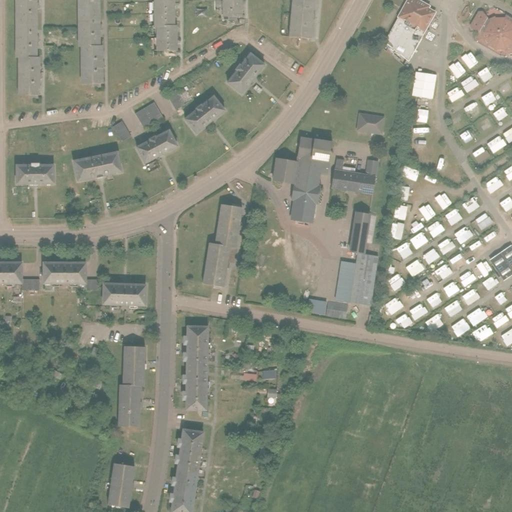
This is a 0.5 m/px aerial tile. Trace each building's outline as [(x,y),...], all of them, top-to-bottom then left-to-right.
[(35,53),(34,0),(12,0),(13,54),(35,53)] [(97,42),(97,0),(76,0),(77,42),(97,42)] [(173,23),(172,0),(152,0),(154,23),(173,23)] [(240,0),(219,0),(220,16),(241,16),(240,0)] [(290,0),(287,36),(309,38),(311,0),(290,0)] [(407,0),(384,43),(408,61),(436,13),(428,8),(429,6),(417,0),(407,0)] [(478,11),(469,27),(470,31),(475,32),(476,41),(493,51),(502,56),(511,55),(511,19),(496,9),(486,16),(483,12),(478,11)] [(155,51),(175,51),(175,24),(156,24),(155,51)] [(99,84),(99,44),(77,44),(77,84),(99,84)] [(473,51),(463,57),(470,68),(480,63),(473,51)] [(255,81),(267,66),(251,54),(227,84),(243,96),(255,81)] [(15,95),(37,95),(37,56),(15,56),(15,95)] [(458,60),(450,67),(460,78),(468,71),(458,60)] [(479,73),(486,82),(494,76),(487,66),(479,73)] [(411,96),(432,99),(436,75),(415,72),(411,96)] [(468,92),(477,86),(472,78),(463,84),(468,92)] [(461,86),(449,92),(453,102),(465,96),(461,86)] [(167,96),(176,111),(185,106),(176,91),(167,96)] [(211,124),(226,112),(215,98),(185,121),(196,136),(211,124)] [(135,115),(144,128),(163,118),(154,103),(135,115)] [(414,109),(413,121),(429,122),(430,110),(414,109)] [(352,131),(377,134),(380,117),(354,113),(352,131)] [(502,124),(511,118),(510,115),(500,120),(502,124)] [(120,141),(131,136),(123,123),(113,128),(120,141)] [(162,158),(179,149),(170,131),(136,148),(145,166),(162,158)] [(495,153),(508,145),(501,135),(489,144),(495,153)] [(289,201),(292,202),(289,221),(311,225),(314,206),(316,206),(320,187),(317,187),(319,175),(326,176),(329,162),(327,162),(331,144),(299,138),(294,163),(274,159),(270,182),(292,186),(289,201)] [(480,163),(491,156),(485,146),(474,153),(480,163)] [(100,178),(123,174),(119,153),(74,161),(78,182),(100,178)] [(340,160),(331,158),(326,186),(367,193),(370,175),(372,175),(374,162),(364,160),(362,173),(338,170),(340,160)] [(417,181),(421,171),(405,165),(402,175),(417,181)] [(35,186),(56,186),(56,166),(17,166),(17,186),(35,186)] [(493,193),(505,185),(498,175),(486,184),(493,193)] [(408,201),(411,187),(401,185),(399,199),(408,201)] [(445,192),(436,199),(445,210),(454,203),(445,192)] [(507,211),(511,207),(511,201),(509,197),(502,202),(507,211)] [(410,205),(400,203),(396,217),(406,220),(410,205)] [(429,203),(420,209),(428,221),(437,215),(429,203)] [(221,204),(214,243),(231,246),(235,247),(242,208),(221,204)] [(446,215),(452,224),(463,217),(457,208),(446,215)] [(353,252),(360,253),(367,215),(350,212),(343,250),(353,252)] [(482,229),(494,223),(489,213),(477,218),(482,229)] [(402,239),(406,224),(394,221),(390,237),(402,239)] [(429,228),(435,236),(445,230),(439,221),(429,228)] [(420,222),(410,228),(414,234),(424,227),(420,222)] [(466,227),(457,233),(462,242),(472,237),(466,227)] [(486,236),(488,241),(499,235),(496,230),(486,236)] [(423,232),(411,239),(417,250),(430,242),(423,232)] [(444,254),(456,248),(451,238),(439,245),(444,254)] [(480,240),(470,246),(473,250),(483,244),(480,240)] [(231,246),(214,243),(209,242),(202,284),(223,288),(231,246)] [(409,242),(398,247),(403,258),(414,254),(409,242)] [(511,248),(510,245),(487,261),(501,281),(511,273),(511,248)] [(429,264),(441,257),(436,248),(424,255),(429,264)] [(330,301),(364,306),(372,255),(360,253),(353,252),(351,264),(336,261),(330,301)] [(463,253),(450,259),(455,270),(468,264),(463,253)] [(419,259),(407,267),(413,277),(426,269),(419,259)] [(0,283),(19,284),(19,279),(19,262),(0,261),(0,283)] [(80,284),(80,262),(36,261),(36,284),(80,284)] [(442,280),(453,273),(447,263),(436,270),(442,280)] [(473,271),(460,276),(465,286),(477,281),(473,271)] [(389,279),(394,290),(406,284),(401,273),(389,279)] [(494,276),(483,282),(488,291),(499,284),(494,276)] [(19,291),(34,291),(34,279),(19,279),(19,284),(19,291)] [(448,296),(460,292),(456,282),(445,286),(448,296)] [(104,307),(147,308),(148,286),(125,286),(105,285),(104,307)] [(468,304),(480,299),(476,289),(464,294),(468,304)] [(427,299),(433,308),(442,303),(437,293),(427,299)] [(387,304),(393,314),(404,307),(398,297),(387,304)] [(458,300),(445,308),(452,317),(464,309),(458,300)] [(346,306),(327,303),(325,317),(344,320),(346,306)] [(416,320),(429,312),(423,303),(410,310),(416,320)] [(472,320),(485,311),(481,306),(469,315),(472,320)] [(493,319),(499,328),(509,321),(504,312),(493,319)] [(404,329),(414,323),(407,313),(398,319),(404,329)] [(432,332),(445,325),(439,314),(426,321),(432,332)] [(464,318),(452,326),(459,335),(471,327),(464,318)] [(474,331),(479,340),(492,334),(487,324),(474,331)] [(209,328),(187,328),(187,338),(185,338),(185,346),(187,346),(187,349),(187,354),(184,354),(184,363),(187,363),(187,377),(184,377),(184,386),(187,386),(187,390),(187,393),(184,393),(184,402),(186,402),(186,412),(208,413),(209,328)] [(509,346),(511,344),(511,328),(502,336),(509,346)] [(144,348),(123,347),(122,387),(141,387),(143,387),(144,365),(144,348)] [(116,427),(139,428),(140,404),(141,387),(122,387),(118,386),(116,427)] [(269,398),(278,398),(279,389),(269,389),(269,398)] [(172,511),(194,511),(206,433),(184,430),(182,441),(179,440),(178,449),(181,450),(180,453),(180,457),(177,456),(176,465),(179,466),(177,479),(174,479),(173,488),(176,488),(175,491),(174,496),(172,495),(170,504),(173,505),(172,511)] [(108,506),(130,509),(133,486),(135,468),(113,466),(108,506)]
